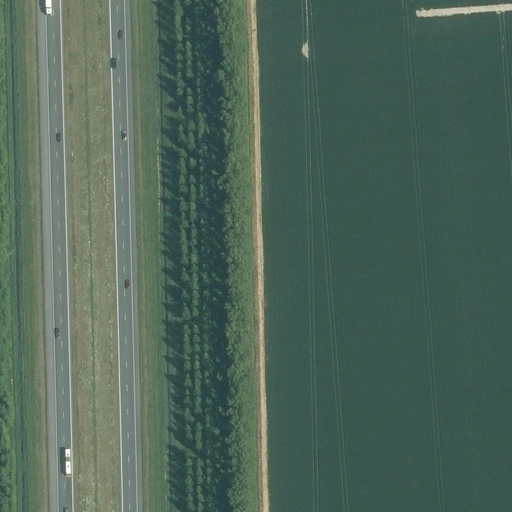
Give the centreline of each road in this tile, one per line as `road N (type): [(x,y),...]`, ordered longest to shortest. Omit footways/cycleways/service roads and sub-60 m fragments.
road 1 (motorway): [(127,511),(114,0)]
road 2 (motorway): [(51,0),(64,511)]
